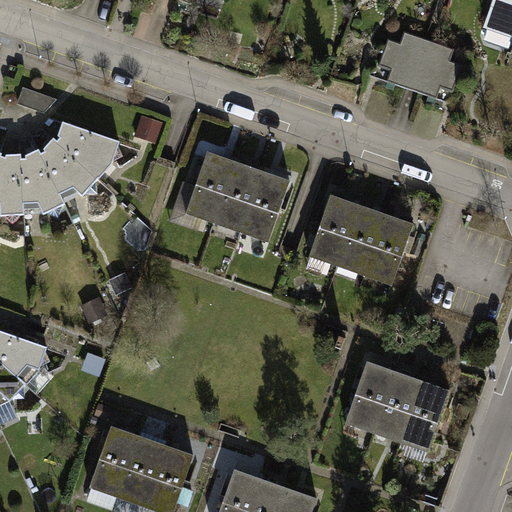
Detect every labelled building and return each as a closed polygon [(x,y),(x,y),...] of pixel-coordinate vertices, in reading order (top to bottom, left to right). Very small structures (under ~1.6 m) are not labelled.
[(511,49),(511,0),(495,0),(488,22),(489,23),(483,40),(511,49)] [(412,91),(431,42),(405,32),(401,43),(389,39),(380,65),(392,70),(387,82),(412,91)] [(431,42),(412,91),(437,100),(442,87),(454,92),(463,65),(451,61),(455,50),(431,42)] [(24,88),(19,103),(45,112),(57,99),(24,88)] [(164,123),(142,116),(135,137),(156,145),(164,123)] [(7,138),(0,157),(0,208),(2,209),(2,216),(25,215),(44,213),(67,203),(62,194),(76,188),(83,197),(112,167),(122,142),(50,118),(45,123),(47,125),(44,129),(37,132),(38,136),(25,137),(25,142),(21,141),(14,137),(12,140),(7,138)] [(208,151),(187,212),(272,242),(293,181),(208,151)] [(332,195),(310,256),(395,286),(416,225),(332,195)] [(127,273),(111,280),(118,295),(134,288),(127,273)] [(101,298),(83,306),(91,323),(109,315),(101,298)] [(0,394),(2,393),(10,402),(40,370),(50,348),(0,330),(0,394)] [(370,364),(349,425),(433,454),(455,393),(370,364)] [(112,430),(91,491),(151,511),(178,511),(197,459),(148,442),(112,430)] [(236,470),(221,511),(315,511),(320,500),(236,470)]
